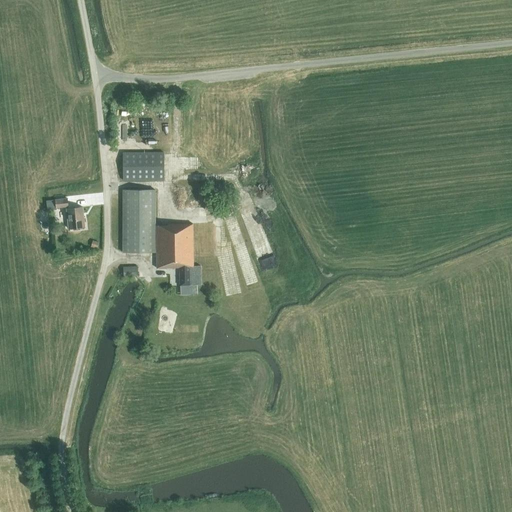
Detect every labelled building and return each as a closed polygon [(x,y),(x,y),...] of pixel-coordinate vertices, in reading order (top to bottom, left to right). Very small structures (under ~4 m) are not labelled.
[(164,180),(163,153),(123,153),(123,180),(164,180)] [(190,159),(190,169),(202,169),(201,158),(190,159)] [(123,253),(155,253),(155,189),(123,189),(123,253)] [(55,200),(56,207),(68,206),(67,198),(55,200)] [(68,229),(85,227),(83,207),(66,209),(68,229)] [(255,247),(267,243),(256,212),(244,216),(255,247)] [(193,225),(193,224),(168,224),(168,226),(156,226),(157,268),(180,268),(180,285),(181,285),(181,294),(190,294),(190,285),(202,285),(201,267),(194,267),(194,255),(193,225)] [(123,276),(137,276),(137,266),(123,266),(123,276)]
